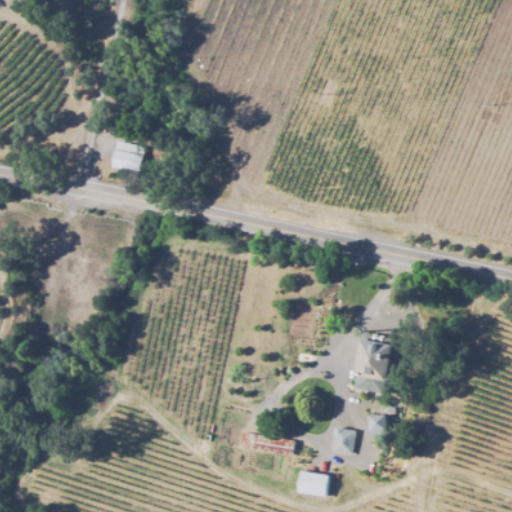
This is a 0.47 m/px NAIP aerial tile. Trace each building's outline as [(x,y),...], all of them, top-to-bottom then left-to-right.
[(143,144),(114,141),(111,167),(140,170),(143,144)] [(389,396),(353,390),(355,377),(354,376),(361,333),(399,340),(389,396)] [(309,365),(294,363),(296,353),(310,355),(309,365)] [(369,438),(367,417),(385,415),(387,436),(369,438)] [(350,455),(330,452),(334,428),(354,432),(350,455)] [(291,456),(237,448),(240,433),(293,442),(291,456)] [(324,498),(297,494),(300,472),(327,476),(324,498)]
